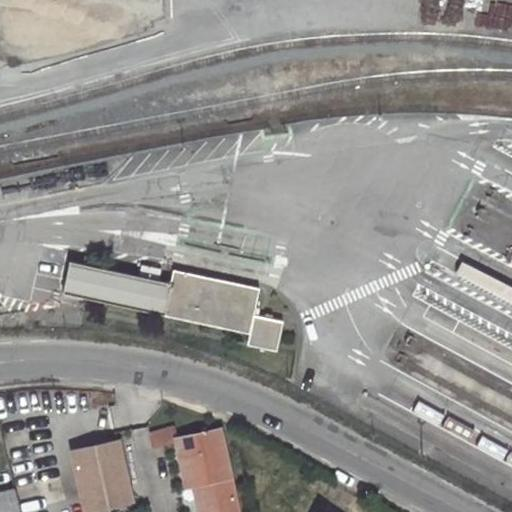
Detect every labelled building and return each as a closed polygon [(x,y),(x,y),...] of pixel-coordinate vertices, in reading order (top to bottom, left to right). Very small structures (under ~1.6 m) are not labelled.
[(257,306),(263,281),(175,264),(171,281),(71,261),(66,290),(253,326),(252,336),(281,342),(287,313),(257,306)] [(177,429),(154,434),(156,445),(180,440),(177,429)] [(244,511),(224,431),(180,440),(190,487),(196,486),(212,482),(214,491),(208,493),(212,511),(244,511)] [(121,440),(74,450),(87,511),(134,500),(121,440)] [(203,511),(212,511),(208,493),(214,491),(212,482),(196,486),(203,511)] [(0,511),(24,511),(21,487),(0,489),(0,511)]
